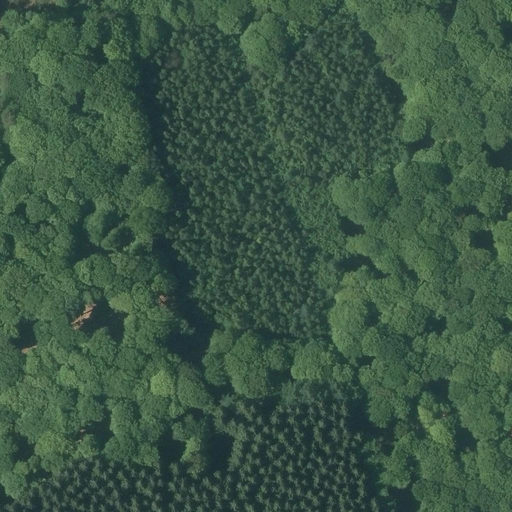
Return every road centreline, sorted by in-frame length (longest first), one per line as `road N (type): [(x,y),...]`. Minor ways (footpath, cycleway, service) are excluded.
road 1 (track): [(191,396),(430,384),(500,389)]
road 2 (track): [(0,419),(59,401),(191,396)]
